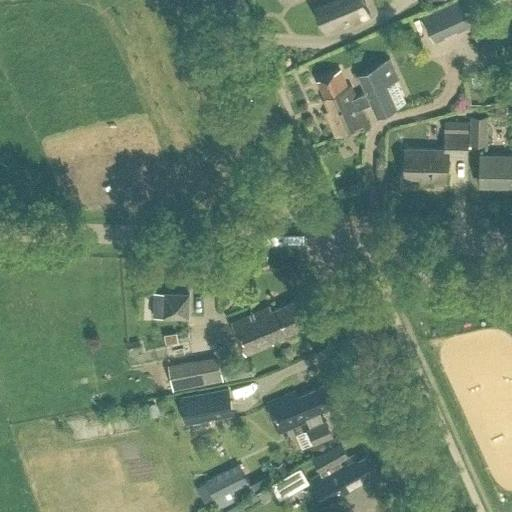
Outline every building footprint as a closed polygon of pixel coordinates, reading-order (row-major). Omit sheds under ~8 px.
[(328,0),(316,5),(326,29),(371,11),(366,0),(328,0)] [(458,0),(424,15),(435,39),(445,35),(444,32),(457,26),(458,28),(477,20),(468,0),(458,0)] [(475,43),(482,59),(484,58),(487,64),(501,58),(491,36),(475,43)] [(374,101),(378,111),(378,112),(406,100),(405,99),(396,78),(396,77),(400,76),(391,56),(360,70),(369,90),(356,95),(351,83),(349,84),(341,67),(318,78),(332,108),(326,110),(337,135),(367,121),(361,107),(374,101)] [(511,80),(509,72),(500,75),(505,90),(511,87),(511,80)] [(472,114),(471,142),(486,142),(487,114),(472,114)] [(445,119),(445,130),(468,131),(468,120),(445,119)] [(469,132),(446,131),(445,148),(406,146),(404,178),(448,179),(449,152),(468,153),(469,132)] [(511,154),(482,153),(481,183),(511,183),(511,154)] [(155,290),(154,315),(188,316),(189,291),(155,290)] [(246,353),(254,350),(273,342),(271,337),(283,332),(284,335),(306,325),(294,296),(275,304),(273,301),(232,318),(246,353)] [(121,304),(122,319),(145,317),(144,302),(121,304)] [(129,348),(141,345),(139,338),(128,340),(129,348)] [(170,364),(174,387),(217,378),(212,355),(170,364)] [(266,400),(278,430),(279,432),(308,419),(311,426),(309,427),(307,428),(314,442),(334,434),(328,419),(327,419),(324,420),(321,412),(343,404),(332,379),(300,392),(298,387),(268,399),(266,400)] [(182,395),(187,422),(235,413),(230,386),(182,395)] [(323,470),(350,453),(343,440),(315,457),(323,470)] [(330,502),(349,491),(378,474),(375,469),(366,453),(358,458),(355,452),(315,475),(311,477),(326,504),(330,502)] [(269,457),(260,462),(264,469),(273,464),(269,457)] [(280,473),(288,468),(283,460),(275,465),(280,473)] [(206,478),(220,506),(238,497),(235,490),(250,483),(240,461),(206,478)]
